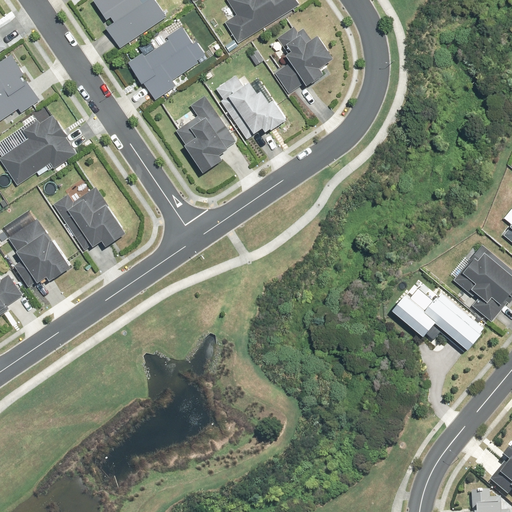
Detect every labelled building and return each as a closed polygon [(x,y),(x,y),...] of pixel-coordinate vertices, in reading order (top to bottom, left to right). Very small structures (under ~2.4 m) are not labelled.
[(113,22),(104,28),(116,48),(166,16),(155,0),(143,0),(139,3),(137,0),(92,0),(105,20),(110,16),(113,22)] [(227,0),(237,15),(225,22),(238,42),(299,3),(297,0),(227,0)] [(280,54),(282,57),(285,62),(271,73),(287,94),(301,83),(308,78),(310,80),(321,73),(319,70),(333,59),(308,24),(297,32),(290,24),(274,37),(284,50),(280,54)] [(145,56),(141,52),(127,62),(156,101),(177,85),(174,81),(198,63),(196,60),(205,53),(197,42),(195,44),(182,26),(165,39),(166,41),(145,56)] [(0,119),(17,108),(20,113),(39,100),(9,57),(0,63),(0,119)] [(211,86),(219,98),(217,100),(244,139),(246,138),(250,143),(285,119),(261,84),(256,88),(249,77),(245,80),(237,69),(211,86)] [(182,143),(179,145),(199,173),(239,143),(204,95),(189,106),(195,115),(174,131),(182,143)] [(49,163),(53,169),(77,153),(52,116),(41,123),(39,119),(22,130),(28,138),(0,156),(0,162),(15,185),(49,163)] [(73,203),(66,193),(53,203),(88,251),(99,242),(103,246),(125,230),(94,187),(73,203)] [(34,206),(5,226),(23,251),(13,258),(28,278),(48,264),(58,278),(76,265),(34,206)] [(511,208),(503,219),(509,224),(500,235),(511,244),(511,208)] [(476,250),(473,248),(464,258),(468,262),(458,273),(472,285),(468,289),(473,293),(466,300),(489,321),(511,294),(511,267),(483,242),(476,250)] [(6,304),(21,294),(8,274),(1,279),(0,278),(0,314),(8,309),(6,304)] [(481,327),(420,281),(409,295),(403,291),(388,311),(422,337),(432,323),(465,348),(481,327)] [(511,443),(498,460),(502,463),(487,482),(508,499),(511,494),(511,443)] [(490,490),(470,491),(470,511),(511,511),(502,511),(502,498),(490,498),(490,490)]
